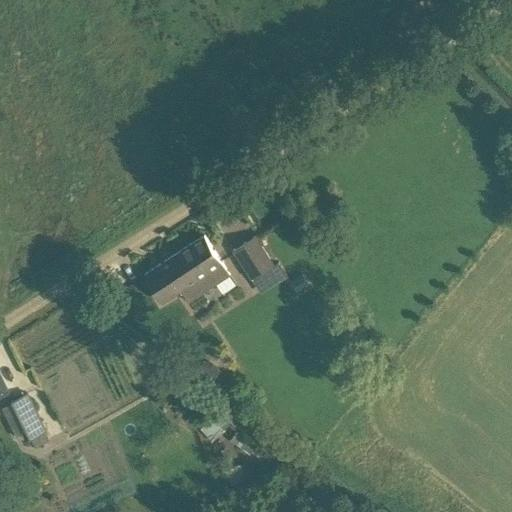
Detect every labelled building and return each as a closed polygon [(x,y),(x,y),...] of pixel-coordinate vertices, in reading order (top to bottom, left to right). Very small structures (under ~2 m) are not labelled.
[(144,273),(162,302),(180,290),(188,302),(231,274),(205,234),(144,273)] [(257,235),(233,250),(252,279),(275,264),(257,235)] [(205,360),(203,359),(197,372),(214,380),(220,368),(219,367),(218,364),(209,360),(205,360)] [(0,394),(9,390),(0,372),(0,394)] [(12,398),(13,401),(1,407),(16,436),(28,430),(36,446),(50,440),(44,430),(47,428),(29,390),(12,398)] [(212,416),(200,427),(212,440),(224,428),(229,423),(217,411),(212,416)] [(246,478),(241,462),(226,468),(231,484),(246,478)] [(282,485),(273,490),(283,511),(293,506),(303,501),(305,500),(294,480),(282,485)]
